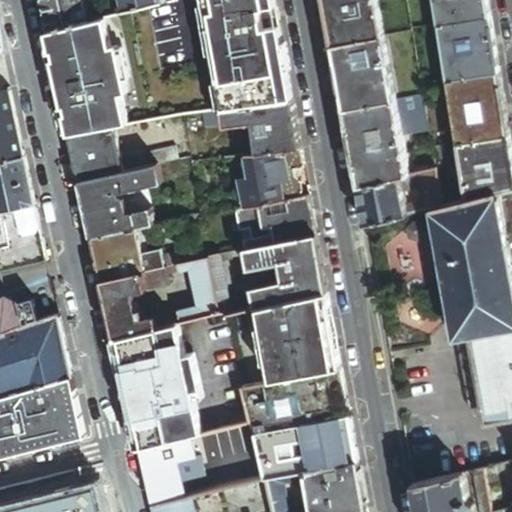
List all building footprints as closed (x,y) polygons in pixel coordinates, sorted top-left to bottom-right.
[(42,0),(49,30),(87,22),(82,0),(42,0)] [(119,0),(122,13),(161,4),(161,3),(159,0),(119,0)] [(294,97),(276,0),(205,0),(225,109),(294,97)] [(378,0),(326,0),(335,45),(385,36),(378,0)] [(491,15),(488,0),(436,0),(440,24),(491,15)] [(500,71),(491,15),(440,24),(449,80),(500,71)] [(62,90),(72,134),(115,127),(131,124),(125,94),(131,93),(120,45),(114,46),(107,17),(87,22),(49,30),(54,56),(62,90)] [(396,99),(385,36),(335,45),(347,109),(396,99)] [(510,134),(500,71),(449,80),(458,143),(510,134)] [(0,161),(25,156),(10,89),(0,91),(0,161)] [(303,146),(294,97),(225,109),(223,109),(223,111),(225,125),(226,127),(253,122),(259,153),(303,146)] [(409,174),(396,99),(347,109),(361,186),(401,176),(409,174)] [(225,125),(223,111),(204,114),(207,128),(225,125)] [(125,172),(115,127),(72,134),(82,180),(125,172)] [(511,188),(511,147),(510,134),(458,143),(467,199),(500,191),(511,188)] [(306,166),(303,146),(259,153),(248,155),(252,178),(241,180),(247,209),(305,197),(305,195),(300,167),(305,166),(306,166)] [(25,156),(0,161),(0,212),(35,204),(25,156)] [(193,163),(192,158),(159,165),(163,183),(194,177),(195,177),(193,163)] [(163,183),(159,165),(125,172),(82,180),(94,236),(138,227),(155,224),(152,209),(129,213),(126,201),(121,198),(120,192),(163,183)] [(436,168),(419,172),(421,189),(422,194),(424,201),(406,204),(408,213),(433,208),(443,205),(436,168)] [(419,172),(409,174),(412,191),(421,189),(419,172)] [(401,176),(361,186),(367,223),(408,213),(406,204),(405,197),(401,176)] [(511,229),(511,188),(500,191),(507,231),(511,229)] [(500,191),(467,199),(443,205),(433,208),(436,227),(443,262),(456,336),(457,336),(472,334),(487,331),(511,326),(511,256),(507,231),(500,191)] [(422,194),(405,197),(406,204),(424,201),(422,194)] [(319,235),(312,196),(305,197),(247,209),(236,211),(240,230),(250,229),(252,239),(283,233),(286,231),(288,241),(319,235)] [(48,260),(35,204),(0,212),(0,273),(48,260)] [(148,226),(138,228),(140,238),(150,236),(148,226)] [(138,227),(94,236),(104,280),(148,271),(144,254),(140,238),(138,228),(138,227)] [(329,291),(319,235),(288,241),(246,249),(246,251),(248,258),(250,269),(280,263),(284,281),(252,287),(254,299),(256,305),(256,307),(261,306),(329,291)] [(163,249),(144,254),(148,271),(164,268),(167,267),(163,249)] [(248,258),(246,251),(231,253),(233,261),(248,258)] [(233,261),(231,253),(220,256),(222,263),(233,261)] [(229,308),(229,310),(231,309),(230,304),(222,263),(220,256),(212,257),(222,310),(229,308)] [(210,258),(180,265),(181,272),(192,270),(199,306),(181,310),(182,314),(183,321),(221,312),(210,258)] [(181,272),(180,265),(167,267),(164,268),(165,276),(181,272)] [(148,271),(104,280),(117,337),(160,327),(159,322),(157,315),(146,318),(144,309),(139,310),(135,293),(167,286),(165,276),(164,268),(148,271)] [(343,367),(329,291),(261,306),(274,380),(343,367)] [(10,298),(0,301),(0,334),(26,325),(19,303),(10,298)] [(241,309),(256,305),(254,299),(240,302),(241,309)] [(229,311),(241,309),(240,302),(230,304),(231,309),(229,310),(229,311)] [(68,353),(60,315),(26,325),(0,334),(0,396),(73,376),(72,368),(58,371),(55,356),(68,353)] [(160,327),(117,337),(142,449),(194,436),(205,433),(196,391),(188,355),(180,322),(164,326),(160,327)] [(511,326),(487,331),(472,334),(485,405),(488,421),(511,417),(511,326)] [(472,334),(457,336),(470,407),(485,405),(472,334)] [(72,368),(68,353),(55,356),(58,371),(72,368)] [(197,353),(188,355),(196,391),(204,389),(197,353)] [(351,414),(343,367),(274,380),(246,385),(254,420),(257,433),(351,414)] [(73,376),(0,396),(0,458),(87,436),(73,376)] [(360,461),(351,414),(257,433),(268,478),(304,471),(360,461)] [(459,428),(406,437),(415,484),(466,472),(467,472),(459,428)] [(194,436),(142,449),(154,505),(189,497),(180,462),(199,458),(194,436)] [(341,511),(368,507),(360,461),(304,471),(305,480),(311,509),(311,511),(341,511)] [(511,462),(487,468),(495,510),(511,506),(511,501),(506,503),(500,474),(511,471),(511,462)] [(482,511),(492,511),(484,469),(475,471),(482,511)] [(305,480),(304,471),(268,478),(275,511),(311,511),(311,509),(293,511),(289,511),(283,484),(305,480)] [(466,472),(415,484),(419,511),(475,511),(476,511),(477,509),(477,506),(475,502),(474,501),(471,500),(466,472)] [(103,511),(97,486),(0,509),(0,511),(103,511)] [(198,511),(195,495),(189,497),(154,505),(155,511),(198,511)]
